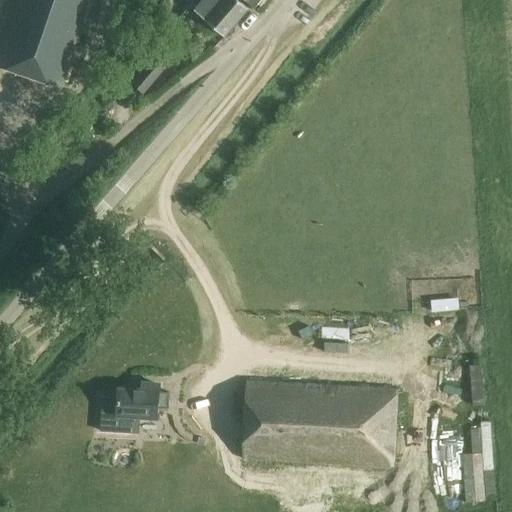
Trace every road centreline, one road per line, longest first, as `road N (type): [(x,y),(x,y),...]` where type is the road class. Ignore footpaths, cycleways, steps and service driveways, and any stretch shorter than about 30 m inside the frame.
road 1 (unclassified): [(0,335),(296,0)]
road 2 (unknown): [(271,27),(201,46),(104,137),(19,158)]
